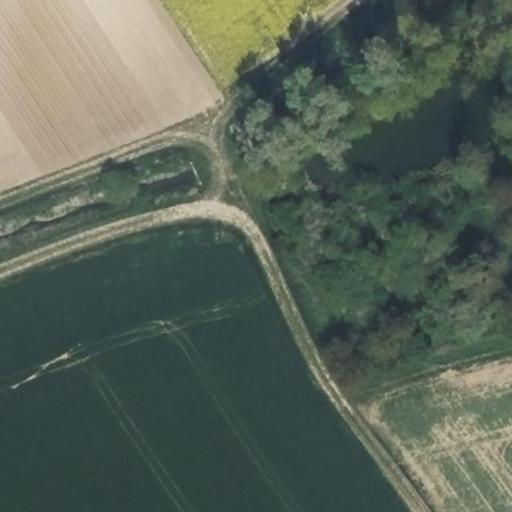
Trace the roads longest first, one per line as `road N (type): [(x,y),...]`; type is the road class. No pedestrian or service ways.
road 1 (track): [(418,511),(315,366),(263,231),(211,202),(0,276)]
road 2 (track): [(0,207),(215,136),(395,0)]
